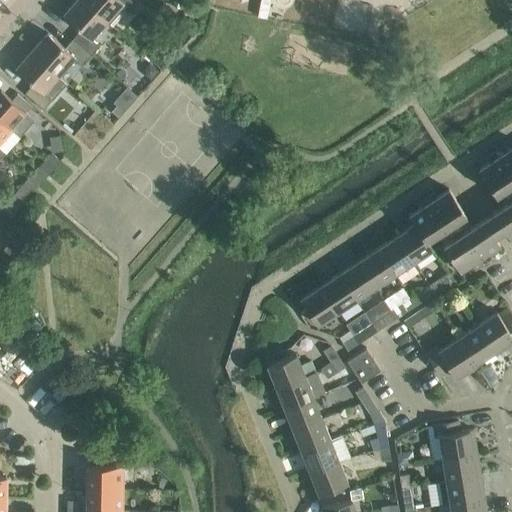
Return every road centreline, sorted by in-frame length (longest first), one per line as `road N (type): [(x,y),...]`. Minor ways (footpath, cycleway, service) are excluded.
road 1 (residential): [(511,401),(419,406),(377,345)]
road 2 (residential): [(57,511),(50,433),(0,390)]
